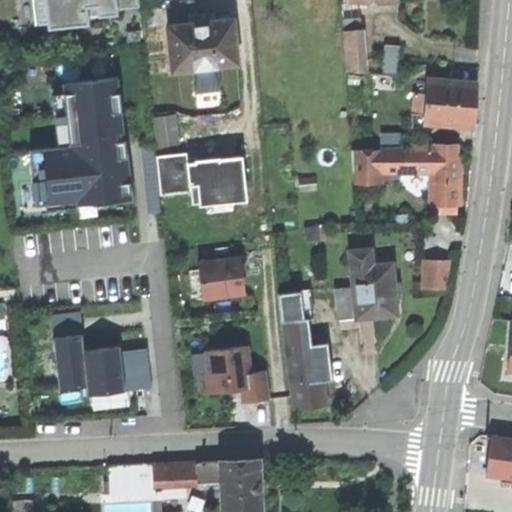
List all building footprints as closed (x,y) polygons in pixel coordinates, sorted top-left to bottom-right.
[(36,0),(40,24),(49,23),(80,20),(80,13),(118,10),(141,8),(139,0),(36,0)] [(354,19),(354,1),(343,1),(344,19),(346,19),(354,19)] [(80,20),(49,23),(50,29),(89,24),(88,17),(105,16),(118,15),(118,10),(80,13),(80,20)] [(190,16),(190,23),(210,20),(210,14),(200,15),(190,16)] [(210,20),(190,23),(165,26),(171,71),(192,69),(216,66),(237,63),(232,18),(210,20)] [(350,71),(367,72),(363,19),(354,19),(346,19),(350,71)] [(385,73),(401,74),(402,45),(387,44),(385,73)] [(219,89),(216,66),(192,69),(195,92),(219,89)] [(30,149),(35,205),(46,204),(74,201),(74,204),(76,204),(92,202),(131,198),(126,150),(118,77),(63,83),(64,93),(70,145),(58,146),(30,149)] [(426,117),(476,122),(477,105),(479,83),(429,79),(428,95),(416,94),(415,113),(426,115),(426,117)] [(52,94),(58,146),(70,145),(64,93),(52,94)] [(156,144),(177,142),(175,116),(153,118),(156,144)] [(154,144),(140,146),(146,213),(160,212),(158,194),(155,157),(154,144)] [(357,184),(382,183),(382,173),(432,174),(431,206),(462,205),(462,180),(462,158),(458,158),(458,147),(440,147),(439,145),(429,145),(428,151),(383,151),(354,153),(357,184)] [(186,154),(155,157),(158,194),(189,191),(189,183),(187,163),(186,154)] [(243,199),(240,158),(187,163),(189,183),(199,182),(201,203),(207,202),(231,200),(243,199)] [(192,203),(201,203),(199,182),(189,183),(189,191),(191,191),(192,203)] [(232,209),(231,200),(207,202),(208,211),(232,209)] [(76,207),(76,204),(74,204),(74,201),(46,204),(46,211),(76,207)] [(322,239),(321,227),(307,229),(308,240),(322,239)] [(377,318),(399,316),(394,265),(383,266),(382,260),(373,260),(372,252),(353,254),(355,287),(337,289),(340,323),(377,318)] [(240,258),(198,263),(203,299),(244,294),(240,258)] [(422,288),(445,289),(451,259),(422,259),(422,288)] [(308,409),(328,406),(325,382),(333,381),(329,350),(308,353),(304,321),(309,320),(314,319),(310,290),(278,294),(281,323),(283,323),(294,410),(308,409)] [(53,337),(81,335),(79,311),(51,314),(53,337)] [(309,320),(304,321),(308,353),(329,350),(329,343),(312,345),(309,320)] [(81,335),(53,337),(59,388),(84,386),(87,385),(83,350),(81,335)] [(87,385),(84,386),(85,395),(124,391),(124,389),(120,351),(119,346),(107,347),(83,350),(87,385)] [(251,388),(249,374),(246,346),(207,351),(210,374),(200,375),(203,394),(229,391),(241,389),(251,388)] [(120,351),(124,389),(151,386),(147,348),(120,351)] [(267,372),(249,374),(251,388),(241,389),(242,403),(270,399),(267,372)] [(511,479),(511,438),(491,436),(485,476),(506,479),(511,479)] [(258,460),(221,462),(222,481),(223,511),(260,511),(259,486),(258,460)] [(196,482),(222,481),(221,462),(195,463),(196,482)] [(196,482),(195,463),(153,465),(153,484),(155,484),(196,482)] [(153,484),(153,465),(109,467),(110,495),(156,493),(155,484),(153,484)] [(6,511),(33,511),(32,502),(6,504),(6,511)]
